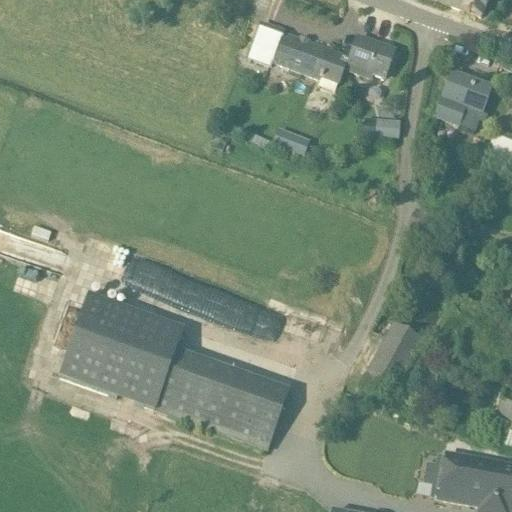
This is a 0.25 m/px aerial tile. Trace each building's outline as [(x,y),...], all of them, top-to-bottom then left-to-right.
[(428,0),(480,20),(487,0),(428,0)] [(258,27),(246,60),(269,68),(270,65),(306,78),(314,80),(318,82),(318,81),(338,88),(344,72),(368,81),(370,76),(382,80),(392,53),(355,40),(347,60),(258,27)] [(449,74),(432,120),(456,129),(472,135),(479,117),(490,88),(449,74)] [(375,124),(374,139),(398,141),(399,125),(375,124)] [(511,170),(511,147),(506,145),(509,138),(489,130),(479,157),(511,170)] [(277,132),(271,148),(287,154),(293,138),(277,132)] [(0,231),(0,245),(11,246),(12,233),(0,231)] [(187,301),(192,284),(129,265),(123,282),(187,301)] [(285,393),(172,353),(179,331),(86,298),(57,381),(264,454),(285,393)] [(511,329),(455,299),(437,335),(511,374),(511,329)] [(248,314),(247,336),(271,337),(272,332),(259,331),(260,314),(248,314)] [(392,325),(358,389),(386,404),(420,341),(392,325)] [(511,451),(511,396),(504,393),(488,443),(511,451)] [(427,469),(424,487),(437,489),(434,503),(477,511),(476,511),(511,511),(511,469),(442,458),(440,471),(427,469)]
